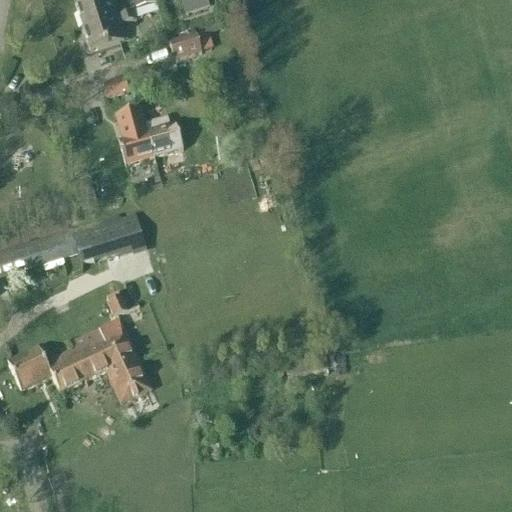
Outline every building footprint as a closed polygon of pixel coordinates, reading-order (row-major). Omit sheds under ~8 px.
[(116,19),(111,3),(120,0),(91,0),(74,5),(82,30),(116,19)] [(155,6),(153,0),(132,0),(135,11),(155,6)] [(180,0),(186,16),(208,9),(204,0),(180,0)] [(155,6),(133,13),(136,20),(158,13),(155,6)] [(116,19),(82,30),(90,55),(124,44),(119,27),(136,22),(133,13),(116,19)] [(202,26),(207,37),(220,32),(215,20),(202,26)] [(174,65),(201,56),(196,35),(168,44),(174,65)] [(106,101),(128,94),(124,79),(102,85),(106,101)] [(134,92),(131,81),(125,83),(128,94),(134,92)] [(140,112),(115,119),(122,143),(119,144),(119,143),(118,144),(125,169),(184,153),(177,128),(171,130),(168,120),(144,127),(140,112)] [(91,187),(89,180),(81,182),(72,184),(79,209),(89,206),(89,205),(96,203),(93,192),(85,194),(84,190),(91,187)] [(84,234),(74,237),(80,256),(83,266),(93,263),(94,266),(132,254),(133,259),(147,254),(135,218),(84,234)] [(72,231),(0,253),(0,281),(43,268),(45,273),(64,267),(62,262),(80,256),(74,237),(72,231)] [(120,299),(107,306),(113,320),(127,313),(120,299)] [(120,406),(151,392),(117,322),(67,346),(70,353),(45,365),(39,353),(26,359),(25,357),(7,366),(21,395),(52,380),(59,395),(104,374),(120,406)]
